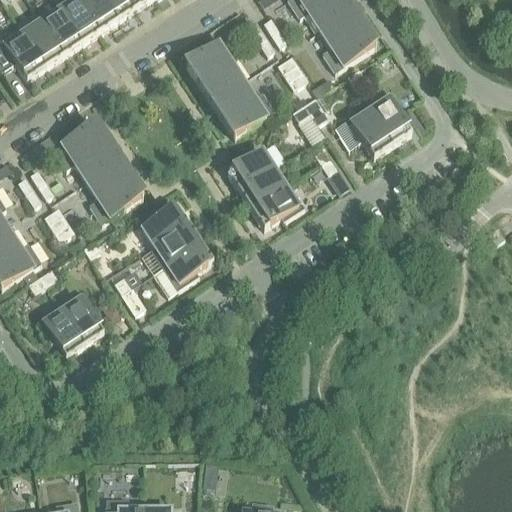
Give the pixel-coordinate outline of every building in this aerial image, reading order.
[(99,0),(75,0),(74,1),(99,39),(117,28),(99,0)] [(124,0),(99,0),(117,28),(135,16),(124,0)] [(150,0),(124,0),(135,16),(153,4),(150,0)] [(293,0),(285,5),(299,26),(307,20),(318,37),(329,54),(321,60),(333,80),(342,74),(374,53),(350,16),(339,0),(293,0)] [(74,1),(56,13),(81,51),(99,39),(74,1)] [(56,13),(38,24),(63,63),(81,51),(56,13)] [(38,24),(20,36),(45,75),(63,63),(38,24)] [(270,25),(262,30),(278,54),(286,50),(270,25)] [(250,38),(266,62),(273,58),(257,33),(250,38)] [(0,78),(1,79),(11,73),(15,70),(26,87),(45,75),(20,36),(0,48),(0,78)] [(217,50),(185,71),(209,108),(212,113),(233,145),(265,124),(274,118),(261,99),(252,105),(241,87),(230,70),(239,65),(225,44),(217,50)] [(277,72),(285,85),(299,75),(291,63),(277,72)] [(307,88),(299,75),(285,85),(293,97),(307,88)] [(364,86),(358,76),(347,83),(353,93),(364,86)] [(389,99),(366,114),(391,152),(410,140),(399,123),(403,121),(389,99)] [(320,102),(316,104),(314,105),(323,119),(329,115),(320,102)] [(303,112),(309,121),(316,132),(327,126),(323,119),(314,105),(303,112)] [(298,129),(309,121),(303,112),(292,119),(298,129)] [(366,114),(334,135),(348,157),(361,148),(372,165),(391,152),(366,114)] [(61,151),(53,157),(66,177),(74,172),(85,188),(96,205),(87,211),(101,231),(109,226),(141,205),(117,168),(93,130),(61,151)] [(313,160),(320,171),(330,165),(323,154),(313,160)] [(226,180),(239,199),(273,176),(261,158),(226,180)] [(337,176),(330,165),(320,171),(328,183),(337,176)] [(277,174),(273,176),(239,199),(250,217),(289,192),(277,174)] [(36,177),(29,182),(45,206),(52,201),(36,177)] [(24,185),(17,190),(33,214),(40,209),(24,185)] [(304,215),(289,192),(250,217),(263,236),(280,225),(282,229),(304,215)] [(0,296),(22,282),(32,276),(40,270),(27,250),(19,256),(8,239),(0,226),(0,219),(6,215),(0,206),(0,296)] [(141,235),(154,254),(188,232),(176,213),(141,235)] [(43,224),(51,236),(65,227),(57,215),(43,224)] [(141,227),(137,220),(132,223),(137,229),(141,227)] [(73,239),(65,227),(51,236),(59,248),(73,239)] [(150,257),(161,275),(200,250),(188,232),(154,254),(150,257)] [(488,240),(495,251),(503,245),(497,235),(488,240)] [(94,248),(83,255),(89,265),(100,257),(94,248)] [(212,269),(200,250),(161,275),(176,298),(198,284),(196,280),(212,269)] [(100,269),(95,262),(90,265),(95,272),(100,269)] [(50,276),(39,284),(45,293),(56,286),(50,276)] [(34,301),(45,293),(39,284),(28,291),(34,301)] [(113,290),(120,301),(130,295),(123,284),(113,290)] [(131,295),(130,295),(120,301),(134,322),(145,315),(131,295)] [(82,299),(59,314),(84,352),(103,340),(92,323),(96,321),(82,299)] [(110,328),(123,320),(114,307),(102,315),(110,328)] [(65,365),(84,352),(59,314),(36,329),(50,350),(54,348),(65,365)] [(134,335),(126,322),(117,327),(126,340),(134,335)] [(226,494),(228,470),(206,468),(204,493),(226,494)]
